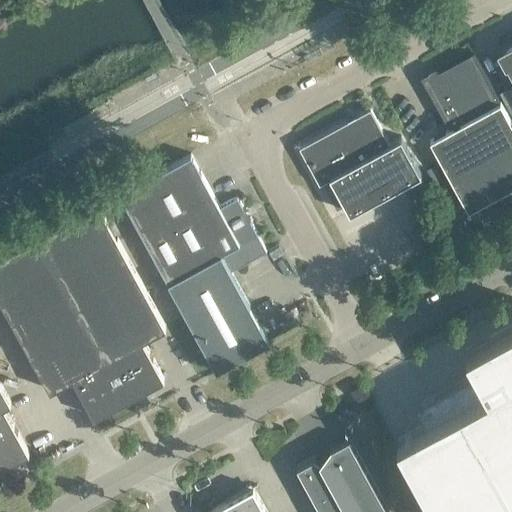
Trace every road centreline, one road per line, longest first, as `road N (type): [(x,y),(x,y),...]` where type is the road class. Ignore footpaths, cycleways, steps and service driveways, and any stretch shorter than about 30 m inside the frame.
road 1 (unclassified): [(350,358),(239,157),(511,13)]
road 2 (unclassified): [(350,358),(73,511)]
road 3 (unknown): [(0,203),(203,94)]
road 4 (unclassified): [(511,269),(350,358)]
